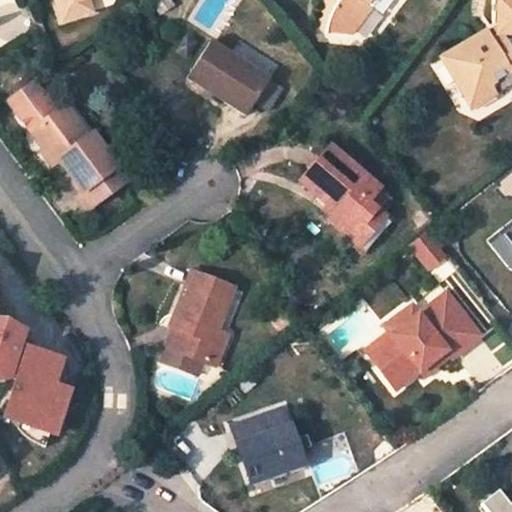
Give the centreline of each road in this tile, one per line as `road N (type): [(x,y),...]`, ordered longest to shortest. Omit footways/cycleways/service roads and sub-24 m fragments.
road 1 (residential): [(58,276),(97,330),(115,379),(110,436),(90,474)]
road 2 (residential): [(352,511),(511,396)]
road 3 (residential): [(58,276),(209,179)]
